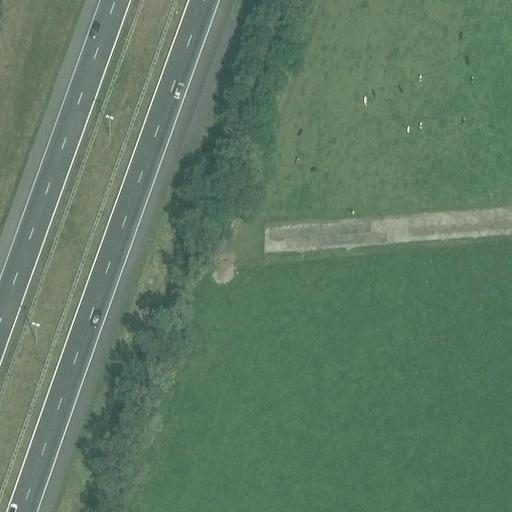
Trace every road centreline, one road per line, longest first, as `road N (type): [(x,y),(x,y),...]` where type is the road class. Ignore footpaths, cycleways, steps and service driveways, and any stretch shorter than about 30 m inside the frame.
road 1 (motorway): [(25,511),(205,0)]
road 2 (motorway): [(112,0),(0,316)]
road 3 (track): [(274,236),(511,221)]
